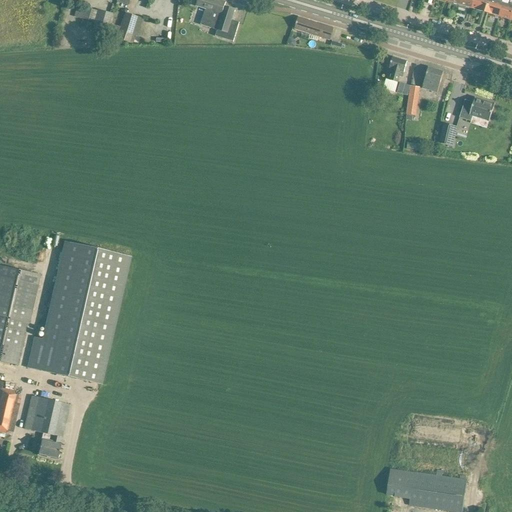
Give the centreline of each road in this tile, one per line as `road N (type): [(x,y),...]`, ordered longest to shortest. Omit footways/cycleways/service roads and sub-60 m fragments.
road 1 (primary): [(511,67),(288,0)]
road 2 (residential): [(511,49),(345,0)]
road 3 (unclassified): [(139,511),(0,483)]
